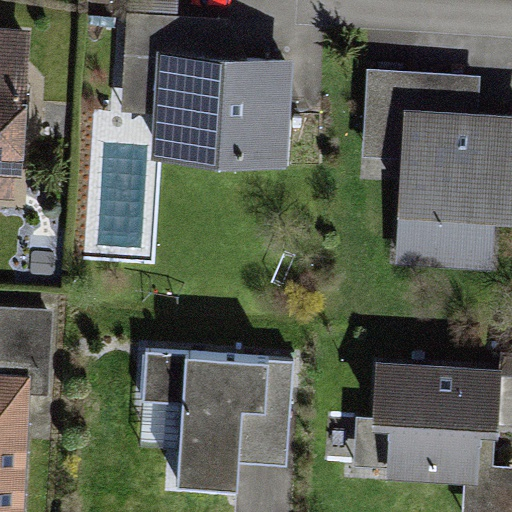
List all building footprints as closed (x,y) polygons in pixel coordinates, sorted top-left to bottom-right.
[(291,56),(160,49),(155,158),(285,165),(291,56)] [(468,67),(366,59),(357,160),(405,164),(396,264),(511,274),(511,103),(465,100),(468,67)] [(12,313),(0,312),(0,388),(13,389),(12,313)] [(293,343),(140,334),(136,400),(175,402),(169,489),(236,493),(239,449),(286,452),(293,343)] [(511,367),(365,359),(359,458),(482,465),(484,441),(511,442),(511,367)]
